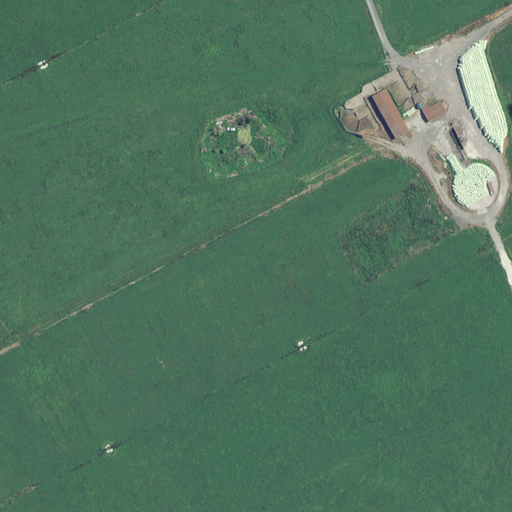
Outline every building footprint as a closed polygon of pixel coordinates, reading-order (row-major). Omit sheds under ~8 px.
[(455,31),(444,37),(447,43),(458,37),(455,31)] [(408,132),(384,89),(371,97),(395,139),(408,132)] [(445,113),(439,102),(426,110),(425,107),(417,112),(425,125),(445,113)] [(471,138),(464,123),(453,128),(462,148),(469,145),(467,140),(471,138)] [(511,129),(497,134),(499,139),(511,134),(511,129)] [(314,168),(306,153),(299,157),(307,171),(314,168)] [(448,225),(448,226),(448,227),(448,228),(449,229),(450,230),(451,231),(452,231),(453,231),(454,230),(455,230),(456,229),(456,228),(457,227),(457,226),(457,225),(457,224),(456,224),(456,223),(455,222),(454,222),(453,222),(452,222),(451,222),(450,222),(449,223),(448,224),(448,225)]
